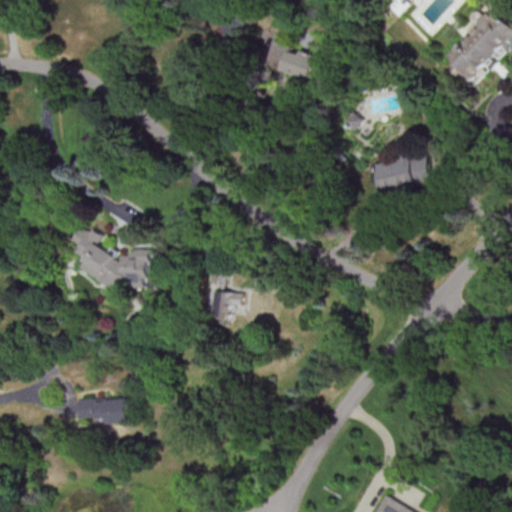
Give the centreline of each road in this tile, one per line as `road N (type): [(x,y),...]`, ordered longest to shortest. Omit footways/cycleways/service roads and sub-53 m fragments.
road 1 (residential): [(511,321),(434,307),(334,264),(114,96),(57,70),(0,64)]
road 2 (residential): [(511,219),(355,395),(303,470),(289,511)]
